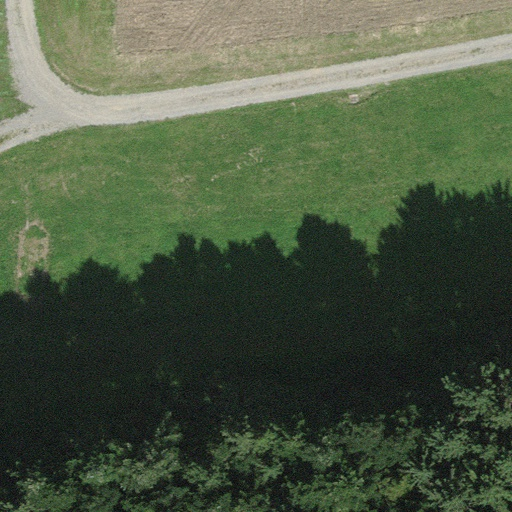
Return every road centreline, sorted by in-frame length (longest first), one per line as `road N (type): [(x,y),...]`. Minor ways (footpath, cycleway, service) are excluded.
road 1 (track): [(511,43),(0,135)]
road 2 (track): [(22,0),(26,61),(61,118)]
